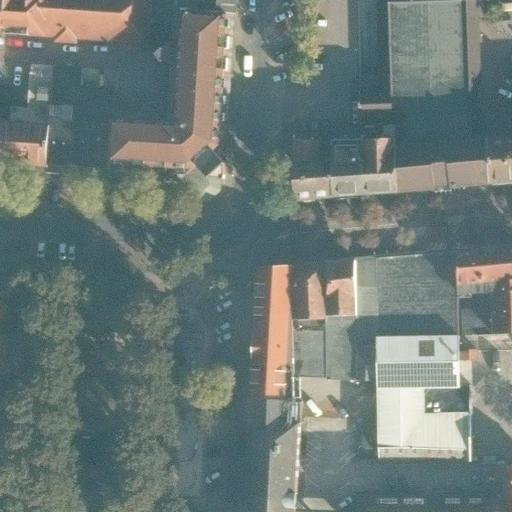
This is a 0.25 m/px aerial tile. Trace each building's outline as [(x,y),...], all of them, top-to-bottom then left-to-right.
[(0,0),(0,40),(52,44),(52,42),(58,42),(58,46),(82,48),(82,44),(152,48),(154,0),(0,0)] [(173,0),(174,15),(228,16),(234,16),(235,0),(173,0)] [(361,129),(395,128),(396,145),(396,155),(488,147),(488,140),(479,0),(377,0),(380,80),(360,80),(361,129)] [(113,114),(112,126),(111,171),(125,171),(154,172),(191,171),(199,170),(212,181),(232,160),(223,151),(228,16),(174,15),(173,52),(165,52),(159,57),(163,63),(172,63),(171,116),(127,114),(113,114)] [(16,112),(16,128),(13,167),(54,170),(55,125),(56,109),(58,69),(33,68),(30,113),(16,112)] [(83,71),(58,69),(56,109),(75,110),(82,105),(83,71)] [(112,126),(55,125),(54,170),(111,171),(112,126)] [(16,128),(0,126),(0,166),(13,167),(16,128)] [(511,183),(511,138),(495,140),(488,140),(488,147),(492,185),(498,185),(511,183)] [(319,141),(294,141),(295,170),(320,169),(319,141)] [(365,197),(362,145),(330,145),(331,171),(333,200),(365,197)] [(399,194),(396,155),(396,145),(362,145),(365,197),(399,194)] [(492,185),(488,147),(396,155),(399,194),(492,185)] [(333,200),(331,171),(295,172),(296,188),(297,203),(314,201),(333,200)] [(472,244),(455,246),(457,289),(490,289),(490,278),(511,276),(511,240),(507,241),(472,244)] [(396,251),(374,254),(375,379),(376,401),(376,444),(470,445),(470,409),(423,409),(423,385),(459,385),(459,360),(471,360),(478,360),(478,347),(458,348),(457,289),(455,246),(431,248),(396,251)] [(325,378),(375,379),(374,254),(357,255),(337,257),(321,258),(325,378)] [(321,258),(291,261),(289,377),(325,378),(321,258)] [(291,261),(261,264),(249,386),(248,392),(289,392),(289,385),(289,377),(291,261)] [(511,276),(490,278),(490,289),(491,306),(464,307),(464,334),(511,333),(511,276)] [(295,511),(295,507),(300,418),(301,399),(295,399),(295,392),(289,392),(248,392),(243,502),(242,511),(295,511)] [(496,494),(495,511),(511,511),(511,461),(495,461),(495,477),(503,477),(504,494),(496,494)] [(357,510),(356,511),(495,511),(496,494),(485,494),(357,495),(357,510)]
